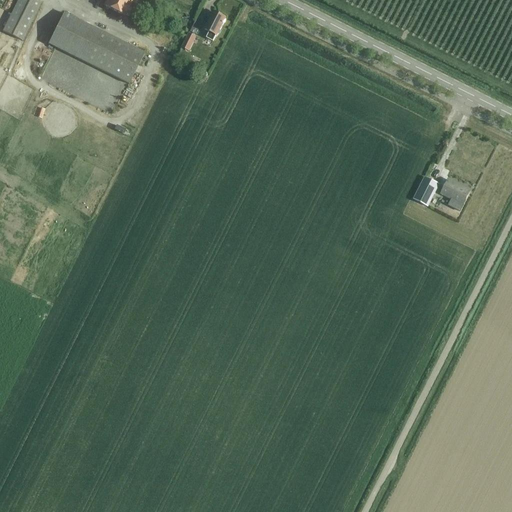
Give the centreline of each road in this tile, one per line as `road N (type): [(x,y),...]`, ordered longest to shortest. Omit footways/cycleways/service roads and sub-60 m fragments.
road 1 (unclassified): [(363,511),(511,222)]
road 2 (tertiary): [(511,115),(281,0)]
